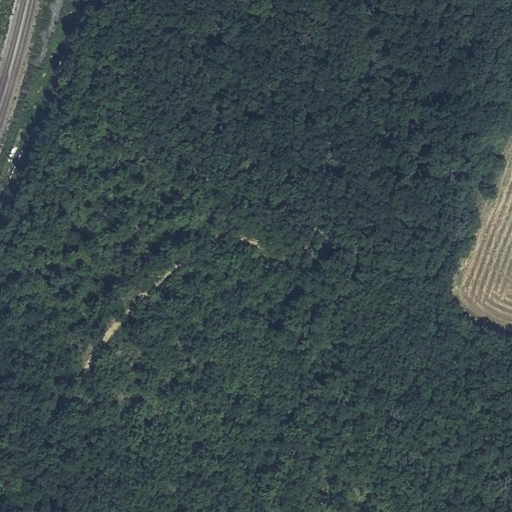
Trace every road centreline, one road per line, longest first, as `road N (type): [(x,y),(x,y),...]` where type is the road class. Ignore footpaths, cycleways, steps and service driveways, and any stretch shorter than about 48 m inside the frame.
road 1 (track): [(0,434),(62,502),(64,402),(123,317),(198,249),(295,247),(312,231),(423,267),(461,306)]
road 2 (track): [(511,130),(464,248),(461,306)]
